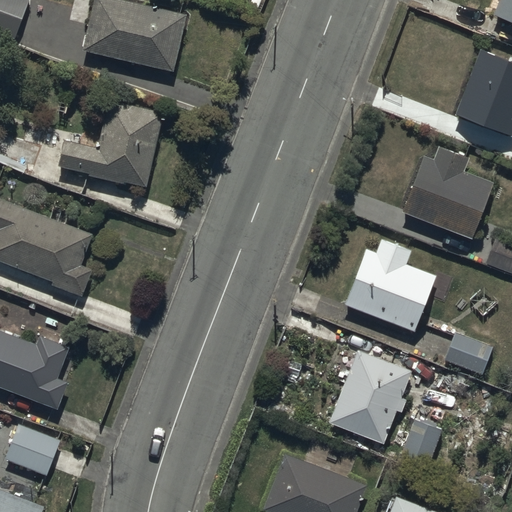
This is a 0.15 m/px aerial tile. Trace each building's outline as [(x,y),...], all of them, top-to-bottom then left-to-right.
[(30,0),(0,0),(0,30),(17,37),(30,0)] [(188,15),(129,0),(96,0),(85,47),(173,70),(188,15)] [(511,0),(498,0),(493,13),(511,20),(511,0)] [(511,58),(482,47),(456,112),(511,134),(511,133),(511,58)] [(147,187),(163,111),(108,100),(98,146),(65,139),(60,166),(91,173),(90,175),(147,187)] [(41,144),(2,131),(0,136),(0,165),(31,176),(41,144)] [(426,154),(404,209),(473,236),(495,181),(466,169),(471,156),(440,144),(435,158),(426,154)] [(95,234),(0,196),(0,259),(55,281),(54,283),(85,295),(95,267),(84,263),(95,234)] [(511,241),(497,236),(487,261),(511,270),(511,241)] [(370,247),(347,301),(415,330),(438,275),(409,263),(414,250),(382,237),(377,250),(370,247)] [(36,342),(0,327),(0,385),(57,407),(67,381),(59,377),(71,347),(39,335),(36,342)] [(494,345),(456,330),(445,359),(483,373),(494,345)] [(358,348),(330,421),(385,442),(397,409),(402,411),(407,398),(402,396),(412,370),(393,362),(397,350),(382,344),(378,356),(358,348)] [(443,428),(414,418),(401,456),(430,466),(443,428)] [(19,422),(5,457),(47,474),(61,439),(19,422)] [(358,511),(368,484),(287,455),(266,511),(270,511),(358,511)] [(43,511),(46,506),(0,486),(0,511),(43,511)] [(451,511),(396,493),(389,511),(451,511)]
